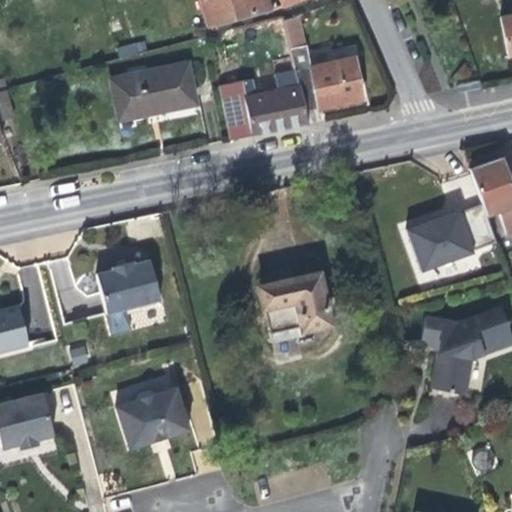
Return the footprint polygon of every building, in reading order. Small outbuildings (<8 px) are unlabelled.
[(196,0),(204,26),(259,13),(254,0),(196,0)] [(511,55),(511,13),(497,17),(505,57),(511,55)] [(284,26),(283,22),(282,16),(272,19),(273,27),(284,26)] [(241,27),(229,30),(231,44),(243,41),(241,27)] [(293,63),(303,108),(334,102),(361,98),(352,55),(308,63),(304,43),(288,45),(293,63)] [(193,104),(182,63),(106,81),(117,123),(159,112),(193,104)] [(215,86),(228,140),(268,131),(307,123),(303,108),(293,63),(279,66),(283,88),(251,94),(247,78),(238,80),(215,86)] [(237,70),(238,80),(247,78),(246,69),(237,70)] [(3,84),(0,84),(0,137),(17,133),(3,84)] [(487,161),(466,168),(479,203),(484,218),(494,214),(502,237),(511,232),(511,195),(498,157),(487,161)] [(468,248),(492,239),(484,218),(479,203),(455,213),(453,208),(431,216),(401,228),(416,270),(469,251),(468,248)] [(95,276),(105,315),(125,310),(160,301),(150,261),(132,266),(131,262),(120,266),(110,268),(111,271),(95,276)] [(257,290),(266,335),(298,328),(300,338),(327,332),(316,277),(287,283),(257,290)] [(0,350),(29,344),(19,305),(4,309),(0,309),(0,350)] [(465,359),(498,346),(494,337),(504,333),(493,308),(452,323),(420,316),(416,337),(429,340),(432,350),(426,389),(447,393),(459,395),(465,359)] [(130,330),(125,310),(105,315),(111,335),(130,330)] [(298,328),(266,335),(268,344),(300,338),(298,328)] [(494,337),(498,346),(507,343),(504,333),(494,337)] [(82,344),(67,349),(74,366),(88,361),(82,344)] [(189,430),(176,386),(161,390),(151,384),(137,387),(132,398),(114,403),(127,446),(160,437),(189,430)] [(0,401),(0,439),(1,441),(2,448),(19,444),(20,447),(32,445),(39,443),(38,439),(55,434),(43,391),(0,401)] [(479,471),(493,466),(488,450),(473,455),(479,471)]
